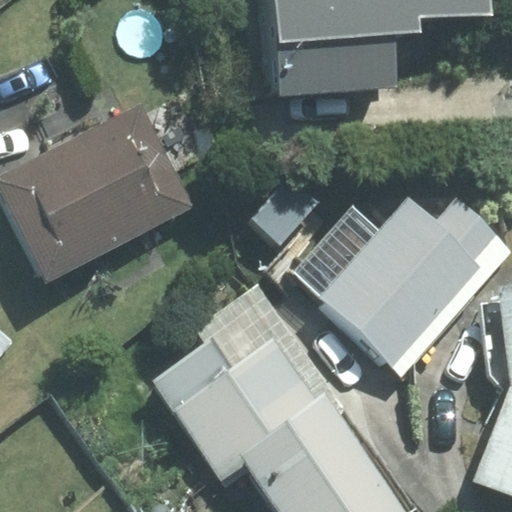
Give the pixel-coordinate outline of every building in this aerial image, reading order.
[(251,0),(255,104),(382,100),(381,53),(401,52),(400,31),(476,28),(475,0),(251,0)] [(127,110),(0,175),(0,204),(43,288),(182,217),(127,110)] [(451,202),(422,232),(397,207),(307,299),(383,373),(473,281),(464,273),(493,244),(451,202)] [(511,511),(511,294),(481,301),(498,383),(458,495),(509,511),(511,511)] [(0,354),(9,343),(0,335),(0,354)] [(389,511),(265,342),(216,378),(195,347),(136,388),(213,498),(237,481),(260,511),(389,511)]
